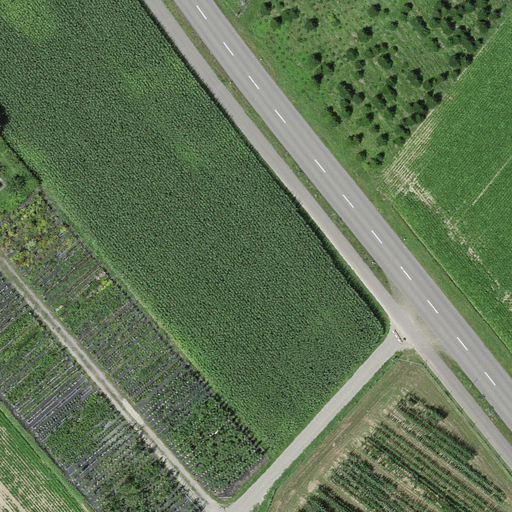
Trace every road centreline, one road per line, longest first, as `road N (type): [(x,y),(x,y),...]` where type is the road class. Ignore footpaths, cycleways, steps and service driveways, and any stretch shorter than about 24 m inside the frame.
road 1 (tertiary): [(511,408),(195,0)]
road 2 (track): [(235,511),(429,304)]
